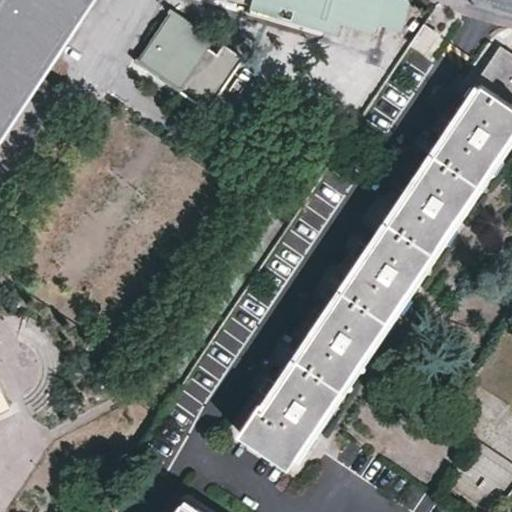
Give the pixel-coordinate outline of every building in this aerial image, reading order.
[(0,0),(0,115),(78,0),(0,0)] [(400,35),(410,3),(399,0),(252,0),(252,1),(325,23),(322,34),(336,38),(339,27),(372,38),(376,27),(400,35)] [(325,23),(252,1),(250,10),(322,34),(325,23)] [(214,36),(172,7),(138,59),(208,108),(243,56),(224,43),(217,52),(208,45),(214,36)] [(437,38),(421,27),(409,46),(424,56),(437,38)] [(511,141),(511,54),(503,48),(462,108),(457,105),(448,117),(454,122),(416,177),(411,174),(402,186),(408,190),(371,244),(365,241),(355,254),(362,259),(325,313),(319,309),(309,323),(316,327),(278,382),(272,378),(263,391),(274,399),(270,404),(264,401),(242,432),(292,465),(510,140),(511,141)] [(456,501),(480,511),(486,511),(490,505),(511,477),(511,347),(494,339),(479,375),(478,376),(458,421),(480,440),(442,485),(441,486),(457,498),(456,501)] [(511,487),(502,500),(511,507),(511,487)] [(207,511),(187,498),(177,511),(207,511)]
